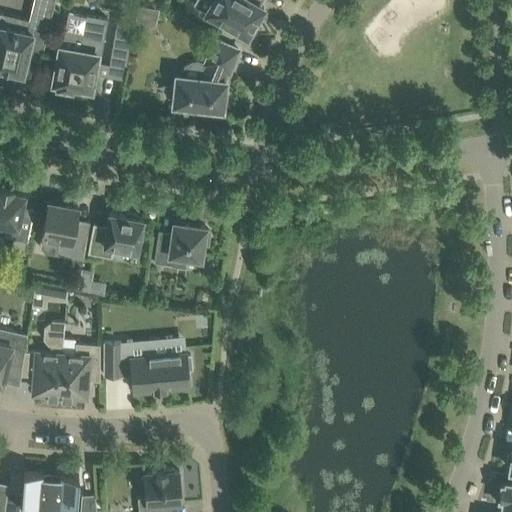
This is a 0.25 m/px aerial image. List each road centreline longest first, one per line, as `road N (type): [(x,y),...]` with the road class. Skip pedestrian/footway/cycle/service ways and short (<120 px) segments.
road 1 (residential): [(446,511),(472,448),(489,368),(497,269),(493,149)]
road 2 (residential): [(0,123),(177,162),(266,169)]
road 3 (residential): [(266,169),(315,171),(493,149)]
road 4 (residential): [(207,427),(187,419),(82,424),(0,409)]
road 5 (residential): [(266,169),(281,80),(327,0)]
